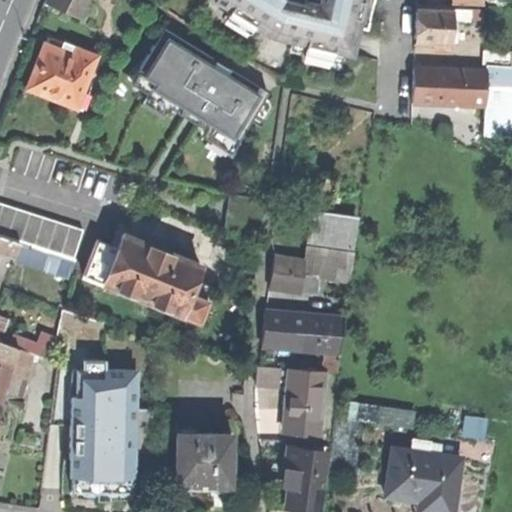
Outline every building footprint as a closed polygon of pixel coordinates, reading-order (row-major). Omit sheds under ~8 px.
[(43,0),(44,1),(77,15),(83,0),(43,0)] [(212,0),(271,37),(350,54),(356,24),(365,26),(370,0),(212,0)] [(450,19),(451,7),(415,6),(414,23),(413,41),(450,42),(450,19)] [(451,7),(450,19),(480,20),(481,8),(451,7)] [(25,87),(74,106),(93,54),(74,47),(71,53),(42,42),(34,64),(25,87)] [(485,64),(510,65),(510,51),(482,50),(481,64),(485,64)] [(220,233),(260,239),(283,82),(246,59),(220,233)] [(484,69),(486,69),(485,77),(509,78),(510,65),(485,64),(484,69)] [(411,82),(410,101),(482,104),(484,105),(485,77),(486,69),(484,69),(412,66),(411,82)] [(143,76),(121,125),(162,143),(194,158),(216,109),(143,76)] [(482,104),(481,117),(507,118),(509,78),(485,77),(484,105),(482,104)] [(323,189),(335,190),(336,181),(324,180),(323,189)] [(0,236),(17,243),(24,245),(36,216),(0,201),(0,236)] [(304,246),(349,252),(354,220),(308,214),(306,230),(304,246)] [(74,260),(83,236),(36,216),(24,245),(74,260)] [(81,276),(197,321),(210,286),(192,279),(197,264),(157,248),(120,234),(114,248),(95,241),(81,276)] [(0,252),(13,257),(17,243),(0,236),(0,252)] [(345,281),(349,252),(304,246),(302,260),(271,256),(267,287),(297,292),(299,275),(345,281)] [(309,314),(263,310),(262,326),(260,344),(328,351),(339,352),(343,317),(325,316),(309,314)] [(0,366),(0,407),(3,397),(16,348),(0,342),(0,358),(2,359),(0,366)] [(32,354),(16,348),(3,397),(19,402),(32,354)] [(323,356),(322,371),(337,372),(339,352),(328,351),(328,356),(323,356)] [(88,429),(124,433),(131,369),(67,361),(65,379),(54,377),(50,407),(61,408),(59,425),(88,429)] [(254,384),(277,386),(279,368),(256,366),(254,384)] [(284,433),(317,435),(322,371),(289,368),(286,401),(284,433)] [(204,486),(229,486),(230,434),(174,433),(174,477),(182,486),(195,486),(204,486)] [(302,509),(315,511),(323,452),(287,447),(283,480),(287,480),(283,506),(302,509)] [(451,511),(459,457),(391,447),(384,496),(418,500),(415,511),(451,511)] [(204,486),(204,499),(229,499),(229,486),(204,486)]
